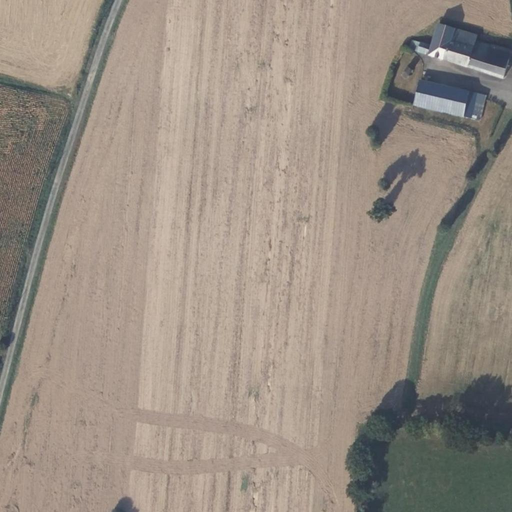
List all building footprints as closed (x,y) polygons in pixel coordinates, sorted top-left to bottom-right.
[(492,46),(476,41),(479,34),(439,21),(430,45),(422,42),(418,55),(466,68),(504,80),(511,53),(511,51),(492,45),(492,46)] [(409,52),(418,55),(422,42),(412,39),(409,52)] [(405,71),(403,74),(403,77),(405,79),(408,80),(411,78),(412,76),(411,73),(408,71),(405,71)] [(420,84),(414,108),(462,120),(468,95),(420,84)] [(468,95),(462,120),(471,122),(477,97),(468,95)]
